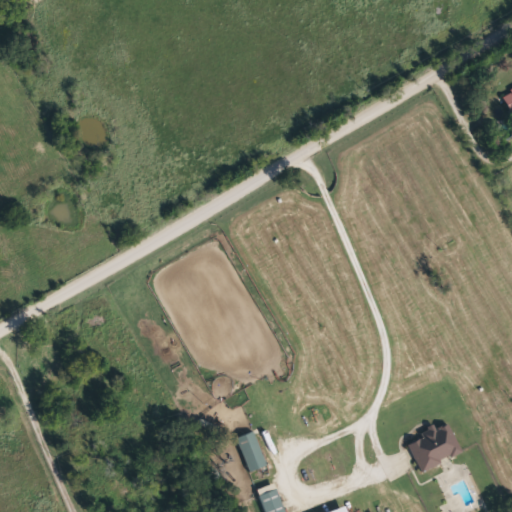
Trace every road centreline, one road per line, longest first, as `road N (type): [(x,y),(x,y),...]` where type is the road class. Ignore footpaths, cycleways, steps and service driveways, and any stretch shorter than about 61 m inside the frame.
road 1 (residential): [(0,321),(143,244),(511,20)]
road 2 (residential): [(511,201),(438,66)]
